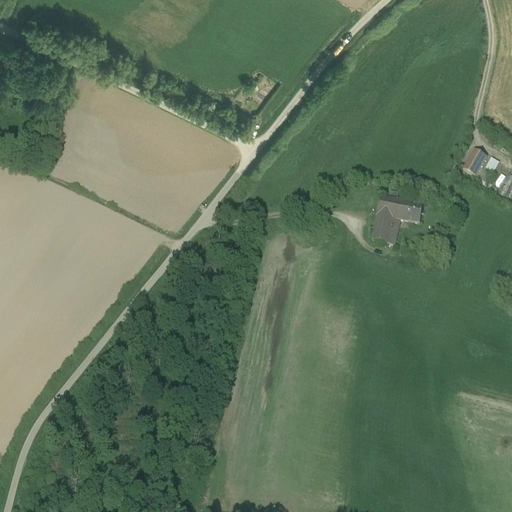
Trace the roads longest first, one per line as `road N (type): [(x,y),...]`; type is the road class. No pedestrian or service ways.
road 1 (unclassified): [(255,149),(37,432),(8,511)]
road 2 (unclassified): [(0,28),(255,149)]
road 3 (unclassified): [(389,0),(348,33),(255,149)]
